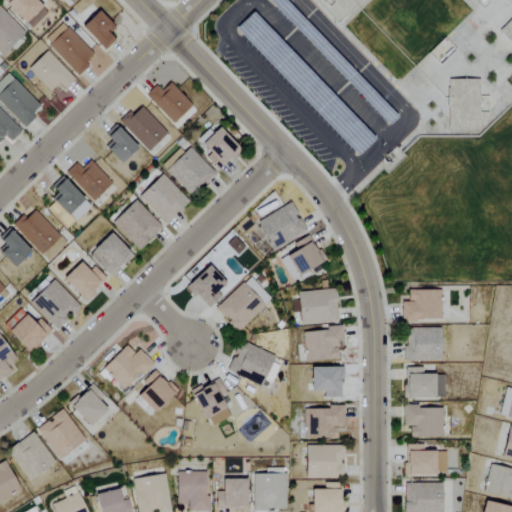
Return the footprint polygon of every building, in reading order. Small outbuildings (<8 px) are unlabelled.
[(4,0),(2,2),(21,24),(39,7),(32,0),(4,0)] [(25,23),(30,29),(46,14),(40,8),(25,23)] [(0,54),(23,33),(0,9),(0,54)] [(114,28),(95,10),(78,28),(102,51),(113,40),(107,35),(114,28)] [(511,14),(511,44),(497,29),(511,14)] [(92,54),(66,27),(47,45),(77,76),(87,66),(83,62),(92,54)] [(48,92),(56,85),(61,90),(72,80),(45,51),(26,69),(48,92)] [(30,114),(38,107),(8,74),(0,80),(0,103),(23,128),(34,118),(30,114)] [(154,86),(144,95),(171,124),(190,106),(169,83),(159,91),(154,86)] [(146,152),(165,134),(140,106),(131,115),(128,111),(118,121),(146,152)] [(0,140),(5,136),(10,141),(20,132),(0,110),(0,140)] [(236,150),(214,125),(196,142),(208,154),(204,158),(214,169),(236,150)] [(104,138),(109,144),(103,149),(118,164),(135,148),(115,127),(104,138)] [(163,169),(188,197),(213,174),(188,147),(163,169)] [(93,202),(110,183),(88,161),(80,169),(74,164),(64,174),(93,202)] [(187,202),(160,174),(137,197),(163,224),(187,202)] [(50,190),(55,195),(50,200),(71,224),(89,208),(62,179),(50,190)] [(136,251),(160,228),(134,200),(110,223),(136,251)] [(274,233),(283,246),(306,231),(288,203),(255,224),(264,239),(274,233)] [(64,243),(33,210),(24,218),(21,215),(11,224),(45,261),(64,243)] [(0,257),(12,268),(28,251),(7,231),(0,237),(0,244),(3,247),(0,250),(0,257)] [(129,254),(107,234),(87,254),(109,275),(129,254)] [(323,262),(308,235),(291,245),(295,250),(278,260),(290,280),(323,262)] [(104,280),(91,267),(86,272),(77,263),(60,279),(82,302),(104,280)] [(184,287),(206,310),(219,297),(214,292),(222,285),(206,267),(184,287)] [(270,301),(248,277),(213,309),(235,333),(270,301)] [(78,307),(50,280),(27,304),(56,331),(78,307)] [(336,322),(332,289),(295,293),(299,326),(336,322)] [(439,291),(406,291),(406,303),(399,303),(400,321),(439,321),(439,291)] [(5,334),(27,354),(48,330),(37,320),(33,323),(23,314),(5,334)] [(403,361),(439,361),(438,328),(403,329),(403,361)] [(301,331),(303,362),(340,360),(339,329),(301,331)] [(15,360),(0,340),(0,379),(10,371),(6,367),(15,360)] [(225,372),(259,386),(262,380),(269,384),(277,366),(270,363),(273,356),(238,342),(225,372)] [(137,349),(132,354),(124,346),(101,368),(122,391),(151,364),(137,349)] [(322,399),(340,398),(340,368),(308,368),(308,392),(322,392),(322,399)] [(442,399),(442,375),(422,375),(422,369),(403,368),(402,399),(442,399)] [(152,414),(174,391),(152,371),(141,383),(144,386),(134,397),(152,414)] [(188,393),(202,421),(207,419),(211,426),(228,417),(219,398),(224,396),(216,379),(188,393)] [(67,405),(87,428),(105,411),(97,402),(102,398),(89,385),(67,405)] [(497,416),(511,420),(511,389),(505,387),(497,416)] [(401,427),(409,427),(409,439),(442,438),(442,407),(401,408),(401,427)] [(342,408),(303,409),(304,439),(335,439),(335,428),(342,428),(342,408)] [(83,440),(60,410),(34,430),(57,460),(83,440)] [(500,458),(511,460),(511,428),(507,427),(500,458)] [(28,482),(53,463),(30,433),(5,452),(28,482)] [(434,477),(434,472),(445,473),(445,453),(422,452),(422,446),(403,445),(403,476),(434,477)] [(343,447),(303,446),(302,477),(341,478),(341,460),(342,460),(343,447)] [(0,500),(17,491),(2,461),(0,462),(0,500)] [(511,469),(488,465),(482,495),(511,500),(511,469)] [(284,511),(283,468),(263,469),(263,474),(251,475),(251,511),(284,511)] [(204,511),(205,473),(174,472),(174,506),(186,507),(186,511),(204,511)] [(131,479),(134,511),(168,511),(164,476),(131,479)] [(214,492),(214,508),(227,509),(227,511),(239,511),(242,511),(244,481),(219,480),(219,492),(214,492)] [(308,511),(336,511),(336,484),(322,484),(322,490),(308,491),(308,511)] [(439,511),(440,484),(402,484),(401,511),(439,511)] [(128,511),(126,500),(117,502),(115,491),(93,494),(95,511),(128,511)] [(83,511),(76,494),(48,506),(50,511),(83,511)] [(479,511),(511,511),(511,508),(482,502),(479,511)]
